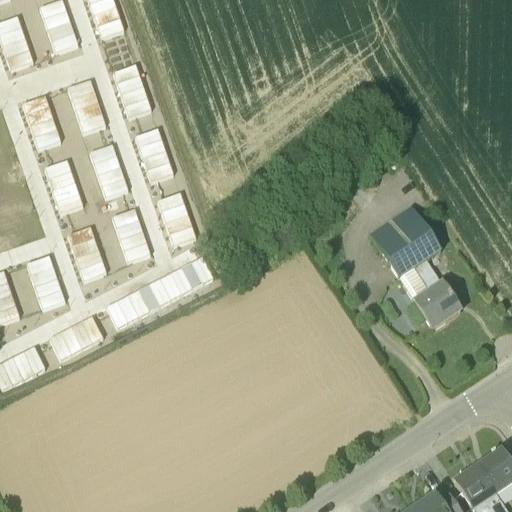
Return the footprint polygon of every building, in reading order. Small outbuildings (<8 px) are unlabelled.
[(440,256),(410,210),(368,238),(398,283),(413,274),(426,265),(440,256)] [(398,283),(414,307),(432,334),(460,316),(426,265),(413,274),(398,283)] [(478,471),(495,499),(511,487),(511,473),(500,456),(478,471)] [(503,511),(499,504),(495,499),(478,471),(455,486),(471,511),(475,511),(485,506),(489,511),(503,511)] [(434,500),(415,511),(457,511),(449,499),(438,506),(434,500)]
